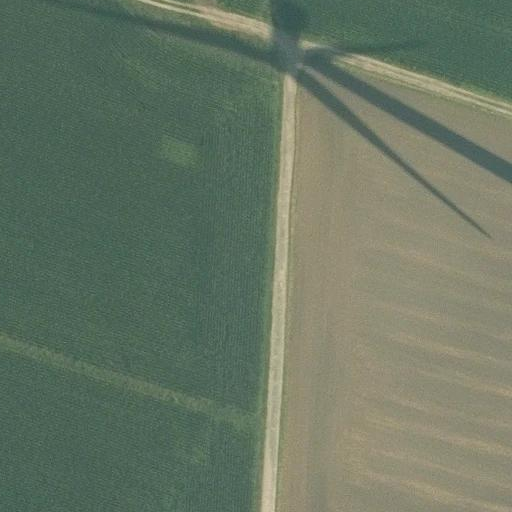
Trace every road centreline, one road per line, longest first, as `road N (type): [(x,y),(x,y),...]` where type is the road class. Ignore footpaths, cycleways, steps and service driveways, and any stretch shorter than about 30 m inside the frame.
road 1 (track): [(271,511),(286,62),(249,29),(145,0)]
road 2 (track): [(259,38),(511,114)]
